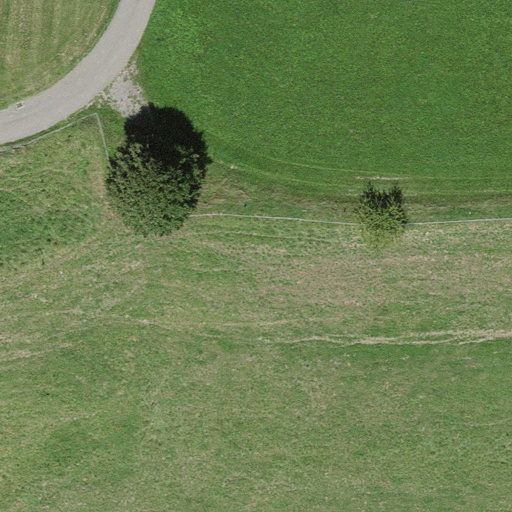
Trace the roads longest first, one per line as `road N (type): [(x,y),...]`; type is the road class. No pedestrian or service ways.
road 1 (track): [(511,179),(349,191),(259,180),(180,148),(97,75)]
road 2 (track): [(0,127),(34,118),(97,75),(141,0)]
